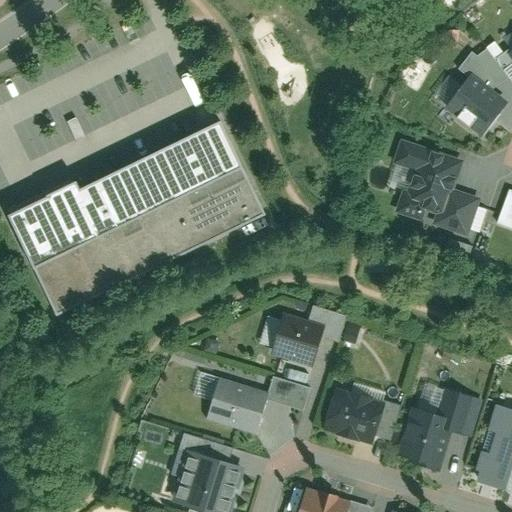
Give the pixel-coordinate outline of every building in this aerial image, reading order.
[(506,110),(469,77),(442,107),(479,140),(506,110)] [(9,216),(59,319),(265,218),(218,123),(77,192),(74,184),(9,216)] [(463,168),(399,147),(391,170),(409,176),(394,220),(420,229),(424,218),(435,222),(432,232),(466,243),(479,204),(453,196),(463,168)] [(316,365),(326,329),(286,319),(277,354),(316,365)] [(258,436),(271,396),(228,383),(215,422),(258,436)] [(371,444),(382,404),(336,390),(324,430),(371,444)] [(446,418),(414,408),(400,455),(431,465),(446,418)] [(511,412),(495,408),(477,477),(511,486),(511,412)] [(216,511),(231,465),(190,452),(175,500),(212,511),(216,511)] [(346,511),(349,501),(308,490),(302,511),(346,511)]
